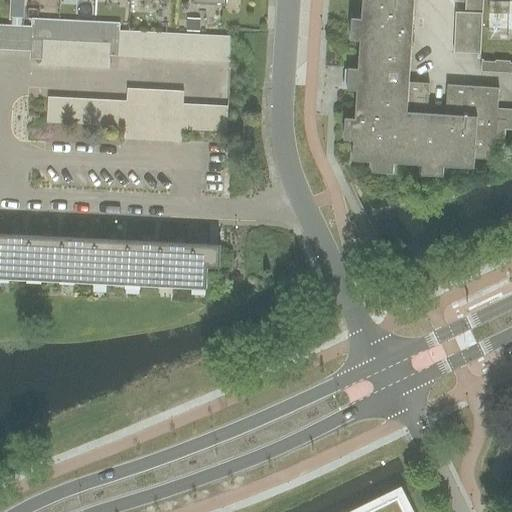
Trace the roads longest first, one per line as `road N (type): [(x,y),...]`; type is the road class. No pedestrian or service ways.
road 1 (tertiary): [(385,361),(240,429),(21,511)]
road 2 (tertiary): [(103,511),(253,459),(399,392)]
road 3 (residential): [(304,207),(187,209),(0,191)]
road 4 (residential): [(304,207),(284,146),(289,0)]
road 5 (residential): [(385,361),(304,207)]
road 6 (tertiary): [(511,301),(385,361)]
road 7 (tertiary): [(399,392),(511,338)]
